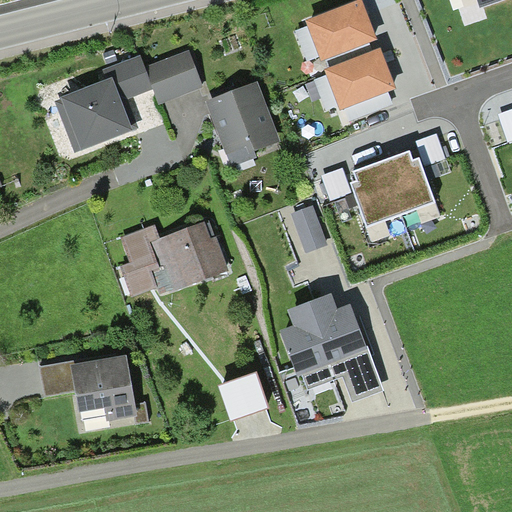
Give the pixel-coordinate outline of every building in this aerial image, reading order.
[(369,19),(361,0),(307,22),(323,60),(377,39),(369,19)] [(387,69),(379,49),(325,70),(341,111),(395,90),(387,69)] [(189,50),(144,67),(153,90),(158,104),(204,87),(189,50)] [(105,80),(61,97),(62,99),(56,101),(75,152),(134,131),(123,101),(153,90),(144,67),(140,55),(101,69),(105,80)] [(257,81),(206,101),(232,167),(257,157),(254,150),(281,140),(257,81)] [(511,109),(499,114),(509,141),(511,139),(511,109)] [(436,132),(414,140),(424,167),(446,160),(436,132)] [(409,152),(356,172),(359,180),(352,183),(368,224),(434,199),(418,159),(412,161),(409,152)] [(342,167),(321,174),(330,202),(352,194),(342,167)] [(312,206),(292,214),(307,252),(327,244),(312,206)] [(163,284),(166,293),(225,273),(208,226),(157,244),(153,232),(123,242),(132,266),(123,269),(132,295),(163,284)] [(352,404),(384,392),(350,305),(337,310),(331,293),(288,310),(294,327),(282,332),(306,392),(342,378),(352,404)] [(77,394),(81,424),(136,416),(128,360),(73,367),(77,394)] [(77,394),(73,367),(43,372),(46,398),(77,394)] [(258,378),(221,388),(231,422),(267,413),(258,378)]
